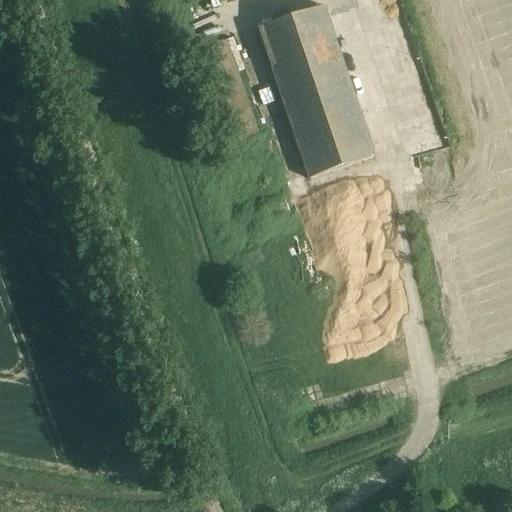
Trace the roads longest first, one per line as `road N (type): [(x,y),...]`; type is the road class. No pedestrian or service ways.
road 1 (track): [(214,511),(33,0)]
road 2 (track): [(384,136),(429,406),(423,438),(339,511)]
